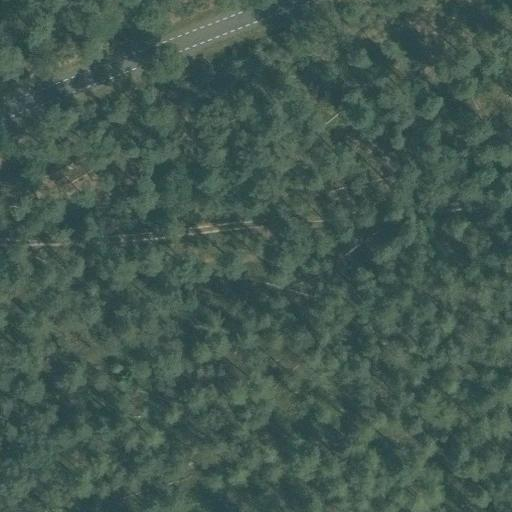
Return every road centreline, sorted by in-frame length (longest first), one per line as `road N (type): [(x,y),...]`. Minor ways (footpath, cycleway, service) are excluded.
road 1 (track): [(511,235),(0,246)]
road 2 (tertiary): [(0,112),(291,0)]
